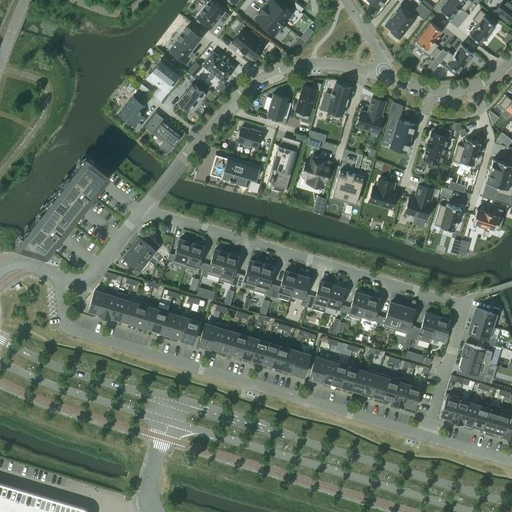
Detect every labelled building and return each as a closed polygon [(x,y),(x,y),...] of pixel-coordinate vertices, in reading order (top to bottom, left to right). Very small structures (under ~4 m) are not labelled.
[(199,11),(201,12),(196,17),(210,28),(216,21),(221,25),(230,15),(210,0),(209,0),(206,5),(204,4),(204,5),(205,6),(201,11),(200,10),(199,11)] [(278,3),(273,0),(268,0),(266,2),(262,7),(283,24),(288,18),(287,18),(292,12),(279,1),(278,3)] [(446,0),(440,9),(451,18),(459,7),(464,11),(472,1),(470,0),(446,0)] [(511,0),(506,0),(505,1),(504,0),(502,0),(494,10),(507,21),(511,14),(511,0)] [(420,3),(413,11),(423,19),(430,11),(420,3)] [(400,5),(384,25),(390,30),(400,38),(416,17),(400,5)] [(283,24),(262,7),(258,12),(255,17),(262,23),(260,25),(274,35),(279,29),(283,24)] [(477,23),(469,34),(480,42),(494,24),(484,16),(485,14),(479,9),(472,19),(477,23)] [(430,21),(416,39),(426,48),(425,50),(430,54),(438,44),(433,40),(441,30),(430,21)] [(245,25),(241,22),(234,31),(238,34),(231,42),(253,59),(264,45),(257,40),(259,37),(252,31),(249,34),(242,28),(245,25)] [(187,27),(175,42),(169,49),(186,63),(194,53),(190,50),(200,37),(187,27)] [(447,50),(440,60),(445,64),(447,62),(458,71),(472,53),(461,44),(452,54),(447,50)] [(202,65),(223,82),(234,68),(212,51),(202,65)] [(161,59),(147,76),(161,87),(165,90),(168,85),(179,72),(161,59)] [(195,64),(189,71),(193,75),(199,67),(195,64)] [(312,87),(303,85),(295,110),(297,111),(296,115),(302,117),(303,113),(310,115),(317,89),(319,90),(321,84),(313,81),(312,87)] [(347,87),(332,83),(325,108),(339,112),(337,119),(344,121),(348,106),(342,104),(347,87)] [(148,90),(141,84),(138,87),(145,93),(148,90)] [(192,84),(178,101),(180,103),(179,105),(185,110),(187,108),(191,111),(205,94),(192,84)] [(273,93),(266,114),(282,119),(288,97),(273,93)] [(145,104),(133,95),(118,114),(135,127),(144,116),(139,112),(145,104)] [(506,95),(498,105),(504,110),(505,108),(511,112),(511,97),(511,99),(506,95)] [(385,101),(372,97),(367,112),(360,110),(356,126),(378,133),(383,117),(380,116),(385,101)] [(392,101),(389,112),(398,115),(401,106),(392,101)] [(159,123),(151,116),(144,126),(153,133),(155,130),(165,138),(159,146),(167,152),(181,135),(177,131),(178,130),(167,121),(166,123),(162,120),(159,123)] [(414,124),(398,119),(389,146),(406,151),(414,124)] [(253,131),(241,127),(237,141),(243,143),(243,144),(243,146),(248,147),(250,146),(250,145),(257,147),(261,132),(254,130),(253,131)] [(425,148),(426,149),(423,159),(429,160),(427,166),(436,169),(437,163),(439,163),(447,137),(449,138),(451,130),(439,127),(437,133),(431,132),(428,142),(427,141),(425,148)] [(277,146),(271,168),(275,169),(270,187),(284,192),(300,141),(291,138),(292,137),(291,137),(288,148),(276,144),(276,145),(277,146)] [(320,141),(308,137),(306,144),(318,148),(320,141)] [(457,144),(453,158),(473,164),(480,142),(466,138),(463,146),(457,144)] [(17,242),(46,250),(111,168),(89,151),(17,242)] [(243,162),(215,154),(210,174),(247,185),(250,176),(256,178),(260,165),(244,160),(243,162)] [(310,156),(309,162),(304,160),(300,175),(307,177),(305,183),(320,187),(322,182),(324,182),(328,167),(321,165),(322,160),(310,156)] [(493,158),(489,170),(511,177),(511,174),(511,157),(507,156),(505,162),(493,158)] [(340,170),(332,196),(356,204),(363,177),(340,170)] [(489,170),(486,182),(498,186),(496,192),(508,196),(510,189),(508,188),(511,177),(489,170)] [(372,187),(368,202),(390,209),(395,194),(391,193),(394,184),(379,179),(376,188),(372,187)] [(433,189),(418,185),(414,196),(415,196),(414,199),(408,197),(404,213),(425,220),(430,204),(429,204),(433,189)] [(438,210),(433,224),(453,230),(460,208),(446,203),(444,212),(438,210)] [(476,208),(472,222),(494,229),(498,216),(501,216),(503,210),(491,206),(489,212),(476,208)] [(152,247),(139,237),(131,247),(149,260),(157,251),(156,250),(160,246),(155,242),(152,247)] [(454,238),(451,249),(458,251),(461,240),(454,238)] [(172,263),(184,266),(191,242),(179,239),(174,254),(169,253),(167,258),(173,260),(172,263)] [(191,242),(184,266),(196,270),(197,267),(202,269),(204,263),(198,262),(203,246),(191,242)] [(141,270),(149,260),(131,247),(123,256),(136,266),(132,271),(137,275),(141,270)] [(202,269),(200,275),(206,277),(207,273),(219,277),(226,253),(225,252),(225,251),(217,249),(216,250),(214,249),(209,265),(204,263),(202,269)] [(219,277),(218,279),(231,283),(230,284),(236,285),(239,274),(233,272),(238,257),(236,256),(236,255),(228,252),(228,253),(226,253),(219,277)] [(242,286),(254,290),(261,263),(249,260),(245,275),(239,274),(236,285),(241,287),(242,286)] [(263,264),(261,263),(254,290),(266,293),(265,294),(271,296),(273,290),(274,284),(269,283),(273,267),(271,266),(271,265),(263,263),(263,264)] [(284,270),(280,286),(274,284),(273,290),(278,292),(290,296),(297,274),(284,270)] [(308,278),(297,274),(290,296),(302,299),(308,301),(309,295),(304,293),(308,278)] [(308,301),(306,306),(312,308),(313,305),(325,309),(326,306),(325,306),(332,285),(330,284),(330,283),(322,280),(322,282),(320,281),(315,296),(309,295),(308,301)] [(337,309),(343,311),(345,305),(339,304),(344,288),(341,287),(342,286),(333,284),(333,285),(332,285),(325,306),(326,306),(337,310),(337,309)] [(94,290),(88,310),(99,313),(98,314),(99,314),(105,293),(94,290)] [(343,311),(348,313),(348,315),(360,319),(361,317),(360,317),(367,295),(355,291),(350,307),(345,305),(343,311)] [(115,296),(105,293),(99,314),(109,317),(117,292),(116,292),(115,296)] [(127,295),(117,292),(109,317),(110,317),(110,316),(120,319),(127,295)] [(128,295),(127,295),(120,319),(130,322),(137,300),(127,297),(128,295)] [(372,320),(378,322),(380,316),(374,314),(379,299),(367,295),(360,317),(361,317),(372,320)] [(147,303),(137,300),(130,322),(141,325),(146,306),(147,303)] [(378,322),(384,323),(383,326),(395,330),(396,327),(395,327),(402,306),(390,302),(385,318),(380,316),(378,322)] [(487,311),(476,308),(472,320),(494,326),(499,308),(499,306),(497,304),(495,304),(493,305),(492,306),(489,305),(487,311)] [(146,306),(141,325),(151,328),(157,309),(146,306)] [(396,327),(408,331),(408,330),(413,332),(415,326),(409,325),(414,309),(402,306),(395,327),(396,327)] [(168,310),(157,307),(157,309),(151,328),(161,331),(167,312),(168,310)] [(167,312),(161,331),(172,334),(177,315),(167,312)] [(430,342),(431,338),(437,316),(435,316),(436,314),(428,312),(427,313),(425,312),(420,328),(415,326),(413,332),(411,338),(417,340),(418,339),(430,342)] [(177,315),(172,334),(181,337),(181,339),(182,339),(188,318),(177,315)] [(449,320),(437,316),(431,338),(443,341),(449,320)] [(188,318),(182,339),(192,342),(199,321),(188,318)] [(494,326),(472,320),(468,332),(484,336),(482,342),(488,343),(490,338),(494,326)] [(227,325),(217,322),(215,326),(209,347),(210,347),(210,346),(220,349),(226,330),(227,325)] [(205,323),(198,344),(209,347),(215,326),(205,323)] [(226,330),(220,349),(230,352),(236,333),(226,330)] [(236,333),(230,352),(241,355),(246,336),(236,333)] [(246,336),(241,355),(251,358),(257,339),(246,336)] [(257,339),(251,358),(261,361),(267,342),(257,339)] [(267,342),(261,361),(272,364),(277,345),(267,342)] [(482,342),(481,347),(465,343),(461,355),(462,355),(483,361),(488,363),(491,351),(486,349),(488,343),(482,342)] [(277,345),(272,364),(282,367),(288,348),(277,345)] [(288,348),(282,367),(292,370),(292,372),(298,351),(288,348)] [(298,351),(292,372),(303,375),(309,354),(298,351)] [(483,361),(462,355),(458,367),(474,371),(472,377),(477,379),(479,373),(480,373),(483,361)] [(315,356),(309,377),(320,380),(326,359),(315,356)] [(320,380),(320,379),(330,382),(336,363),(326,359),(320,380)] [(347,363),(337,360),(336,363),(330,382),(341,385),(347,366),(347,363)] [(347,366),(341,385),(351,388),(357,369),(347,366)] [(357,369),(351,388),(361,391),(367,372),(357,369)] [(378,373),(368,370),(367,372),(361,391),(372,394),(378,373)] [(389,376),(378,373),(372,394),(382,397),(389,376)] [(392,400),(392,402),(400,377),(399,376),(399,379),(389,376),(382,397),(392,400)] [(400,377),(392,402),(403,405),(409,384),(410,380),(400,377)] [(409,384),(403,405),(403,404),(414,407),(419,387),(409,384)] [(451,418),(451,419),(457,399),(458,396),(447,393),(441,415),(451,418)] [(451,419),(462,422),(468,402),(457,399),(451,419)] [(478,405),(468,402),(462,422),(462,423),(462,421),(472,424),(478,405)] [(493,431),(500,407),(490,403),(488,408),(483,427),(493,431)] [(478,405),(472,424),(483,427),(488,408),(478,405)] [(501,407),(500,407),(493,431),(503,433),(502,435),(503,435),(510,410),(509,412),(500,409),(501,407)] [(511,410),(510,410),(503,435),(511,437),(511,410)] [(84,508),(82,507),(0,482),(0,511),(88,511),(86,509),(84,508)]
